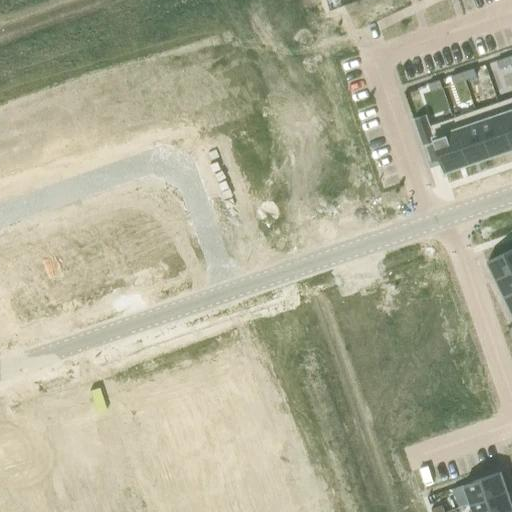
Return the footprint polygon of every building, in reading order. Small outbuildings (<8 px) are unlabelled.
[(507,58),(496,62),(498,69),(510,65),(507,58)] [(473,70),(462,73),(464,81),(476,77),(473,70)] [(462,73),(450,77),(453,85),(464,81),(462,73)] [(511,98),(497,104),(511,146),(511,98)] [(511,146),(497,104),(475,111),(490,157),(511,149),(511,146)] [(475,111),(452,119),(468,165),(490,157),(475,111)] [(426,115),(413,120),(422,146),(434,142),(444,173),(468,165),(452,119),(430,127),(426,115)] [(511,249),(487,262),(496,280),(511,272),(511,249)] [(435,271),(379,290),(388,315),(443,296),(435,271)] [(511,272),(496,280),(504,298),(511,293),(511,272)] [(447,382),(413,394),(419,412),(431,408),(439,430),(484,415),(476,392),(453,400),(447,382)] [(500,473),(463,485),(470,505),(506,492),(500,473)] [(511,508),(506,492),(470,505),(472,511),(506,511),(511,510),(511,508)]
